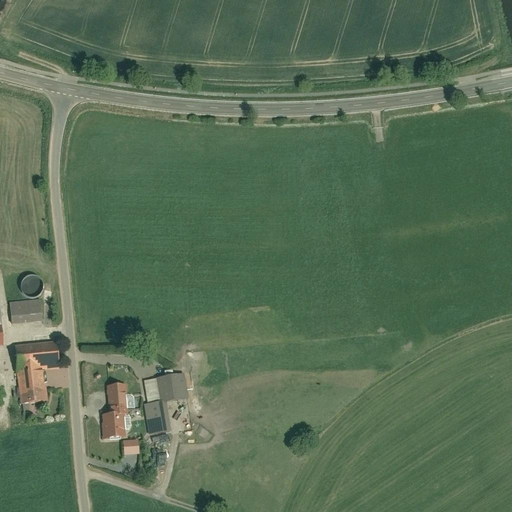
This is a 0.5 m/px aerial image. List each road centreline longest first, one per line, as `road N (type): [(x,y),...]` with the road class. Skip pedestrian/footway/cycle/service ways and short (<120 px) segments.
road 1 (tertiary): [(64,89),(146,105),(295,112),(511,83)]
road 2 (residential): [(84,511),(55,198),(64,89)]
